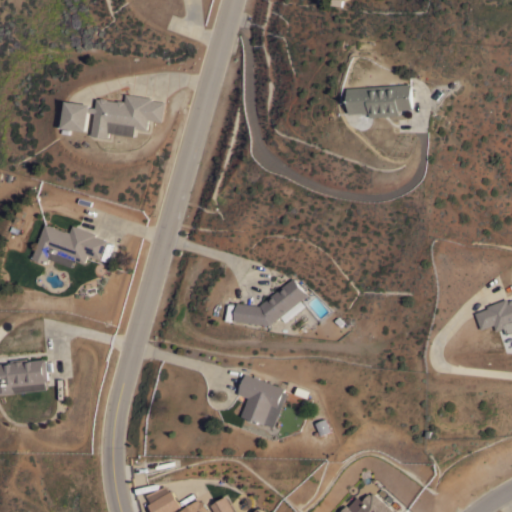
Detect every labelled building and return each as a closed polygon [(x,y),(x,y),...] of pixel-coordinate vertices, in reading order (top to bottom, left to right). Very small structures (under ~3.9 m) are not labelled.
[(411,83),(413,108),(399,109),(399,114),(371,116),(370,113),(364,113),(364,112),(351,113),(349,88),(411,83)] [(153,97),(152,99),(166,101),(163,121),(149,119),(148,129),(136,128),(135,136),(110,132),(110,137),(93,134),(96,112),(91,111),(88,131),(65,127),(69,100),(92,104),(91,106),(97,107),(98,97),(100,98),(102,97),(108,98),(109,99),(118,100),(119,99),(124,100),(125,101),(126,93),(153,97)] [(97,233),(96,235),(108,240),(102,259),(89,254),(86,263),(75,259),(73,266),(50,258),(48,263),(33,258),(46,223),(49,224),(50,224),(54,226),(54,227),(65,231),(66,230),(70,232),(73,224),(97,233)] [(292,277),(307,294),(271,324),(237,319),(240,302),(262,305),(261,304),(292,277)] [(511,332),(508,334),(505,327),(497,330),(495,324),(482,329),(475,312),(488,307),(487,305),(507,298),(508,300),(511,298),(511,332)] [(0,393),(0,363),(12,362),(12,359),(28,357),(28,360),(47,358),(49,379),(46,380),(47,388),(0,393)] [(285,387),(284,391),(287,392),(275,426),(242,415),(249,397),(239,393),(246,373),(285,387)] [(331,430),(321,435),(316,422),(326,418),(331,430)] [(172,511),(153,511),(149,505),(171,490),(181,506),(172,511)] [(369,493),(370,494),(373,492),(395,511),(340,511),(347,505),(348,507),(357,497),(361,501),(369,493)] [(215,511),(211,505),(226,496),(235,511),(233,511),(215,511)] [(206,511),(176,511),(198,498),(200,501),(202,500),(208,509),(206,511)]
